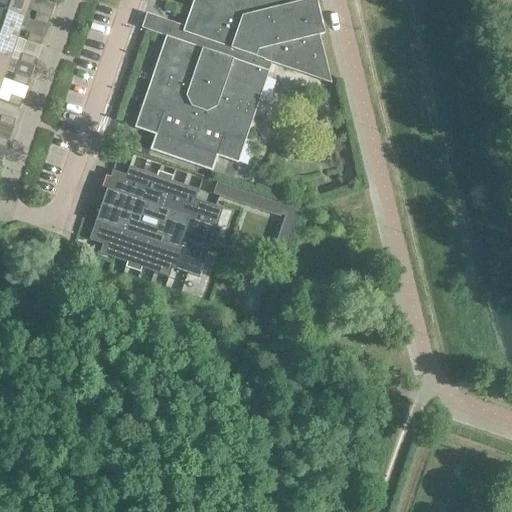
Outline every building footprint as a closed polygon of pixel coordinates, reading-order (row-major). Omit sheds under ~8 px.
[(0,0),(0,9),(23,17),(28,0),(0,0)] [(192,0),(179,41),(165,37),(140,107),(133,128),(154,135),(147,156),(209,177),(216,157),(237,164),(271,64),(300,74),(302,67),(312,65),(316,79),(331,84),(319,36),(324,34),(323,30),(317,4),(316,2),(316,3),(315,0),(192,0)] [(23,17),(0,9),(0,32),(16,38),(23,17)] [(49,18),(36,14),(33,21),(47,26),(49,18)] [(0,55),(9,58),(16,38),(0,32),(0,55)] [(42,39),(29,34),(26,42),(40,47),(42,39)] [(35,59),(22,54),(19,62),(33,67),(35,59)] [(9,58),(0,55),(0,78),(2,79),(9,58)] [(28,80),(15,75),(12,83),(26,87),(28,80)] [(19,108),(20,105),(21,100),(8,95),(5,103),(19,108)] [(14,120),(1,116),(0,117),(0,124),(12,128),(14,120)] [(113,166),(88,240),(102,245),(99,254),(168,278),(171,269),(198,278),(209,246),(213,248),(214,247),(209,245),(212,238),(216,239),(220,228),(215,227),(222,209),(194,200),(198,191),(128,167),(127,171),(113,166)] [(216,182),(212,194),(219,196),(223,184),(216,182)] [(223,184),(219,196),(226,199),(230,187),(223,184)] [(230,187),(226,199),(232,201),(236,189),(230,187)] [(236,189),(232,201),(239,203),(243,191),(236,189)] [(243,191),(239,203),(246,206),(250,194),(243,191)] [(250,194),(246,206),(253,208),(257,196),(250,194)] [(257,196),(253,208),(260,210),(264,198),(257,196)] [(264,198),(260,210),(266,213),(271,201),(264,198)] [(271,201),(266,213),(273,215),(277,203),(271,201)] [(277,203),(273,215),(280,217),(281,215),(284,205),(277,203)] [(284,205),(281,215),(285,216),(285,214),(297,218),(300,211),(284,205)] [(285,216),(283,221),(295,225),(297,218),(285,214),(285,216)] [(283,221),(281,228),(293,232),(295,225),(283,221)] [(281,228),(278,235),(291,239),(293,232),(281,228)] [(278,235),(276,241),(288,245),(291,239),(278,235)] [(276,241),(274,248),(286,252),(288,245),(276,241)] [(274,248),(271,255),(284,259),(286,252),(274,248)]
